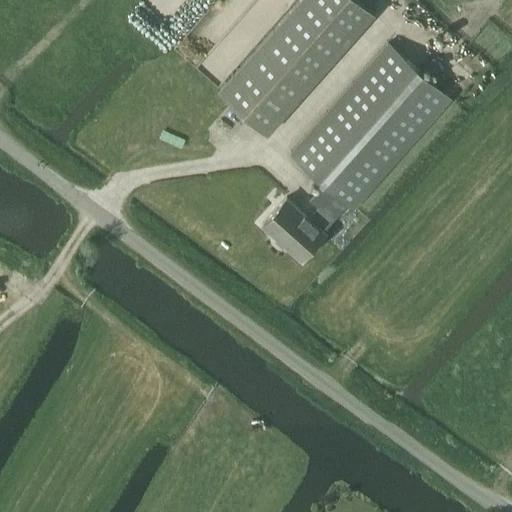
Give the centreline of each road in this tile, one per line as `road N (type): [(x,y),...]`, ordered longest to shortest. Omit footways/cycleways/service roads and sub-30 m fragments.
road 1 (unclassified): [(496,511),(0,140)]
road 2 (track): [(100,215),(48,282),(0,326)]
